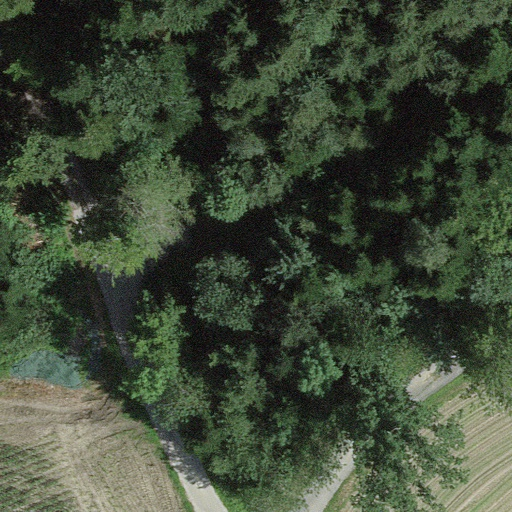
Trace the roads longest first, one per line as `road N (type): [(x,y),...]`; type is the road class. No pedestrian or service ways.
road 1 (track): [(210,511),(61,162),(0,72)]
road 2 (track): [(303,511),(423,380),(511,335)]
